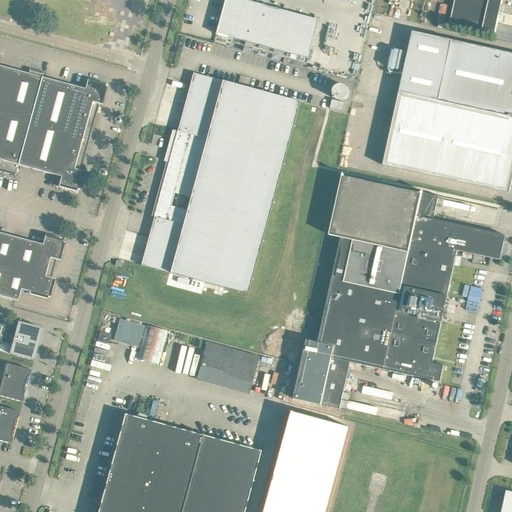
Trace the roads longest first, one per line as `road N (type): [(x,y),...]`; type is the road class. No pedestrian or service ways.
road 1 (unclassified): [(170,0),(29,511)]
road 2 (unknown): [(511,212),(386,175),(368,160),(400,38),(422,30),(511,48)]
road 3 (unclassified): [(473,511),(511,339)]
